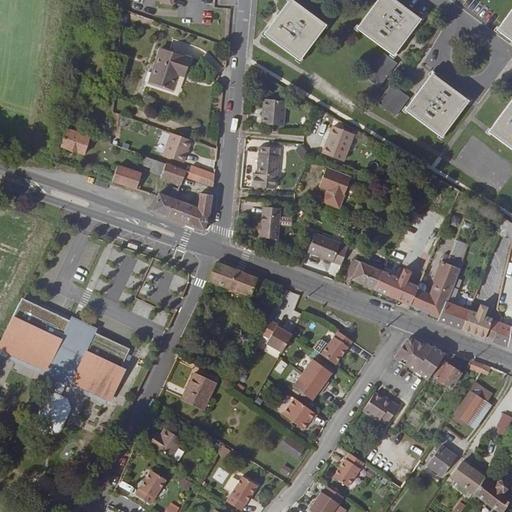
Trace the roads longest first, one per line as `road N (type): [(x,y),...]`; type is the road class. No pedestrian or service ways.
road 1 (residential): [(91,511),(213,249)]
road 2 (residential): [(244,0),(224,221),(213,249)]
road 3 (primary): [(213,249),(0,166)]
road 4 (residential): [(276,511),(403,324)]
road 5 (primary): [(0,182),(213,249)]
road 6 (primary): [(213,249),(403,324)]
road 7 (residential): [(462,16),(441,47),(447,68),(477,92),(501,60),(499,43)]
